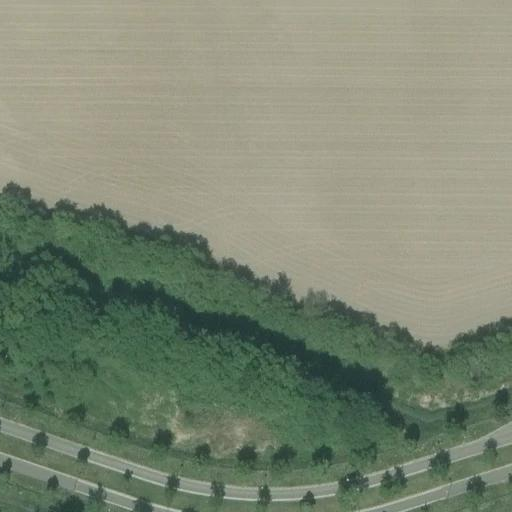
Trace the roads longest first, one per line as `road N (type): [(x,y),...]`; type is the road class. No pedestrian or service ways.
road 1 (tertiary): [(511,435),(338,487),(264,494),(149,477),(0,426)]
road 2 (tertiary): [(0,461),(151,511)]
road 3 (tertiary): [(385,511),(511,471)]
